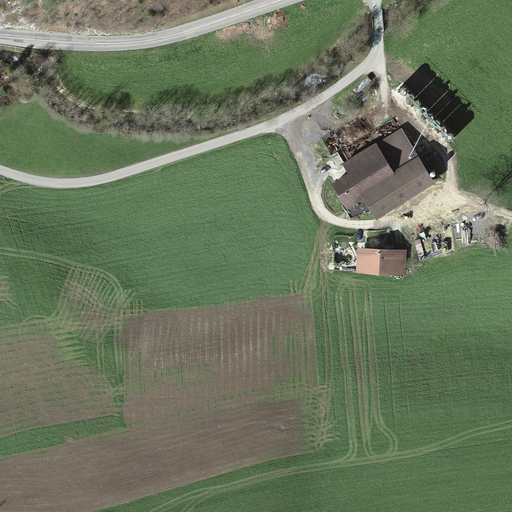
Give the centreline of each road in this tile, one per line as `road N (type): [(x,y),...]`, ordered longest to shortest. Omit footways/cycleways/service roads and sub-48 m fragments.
road 1 (unclassified): [(0,169),(47,182),(93,180),(283,118),(372,60),(375,0)]
road 2 (tertiary): [(0,36),(154,39),(281,0)]
